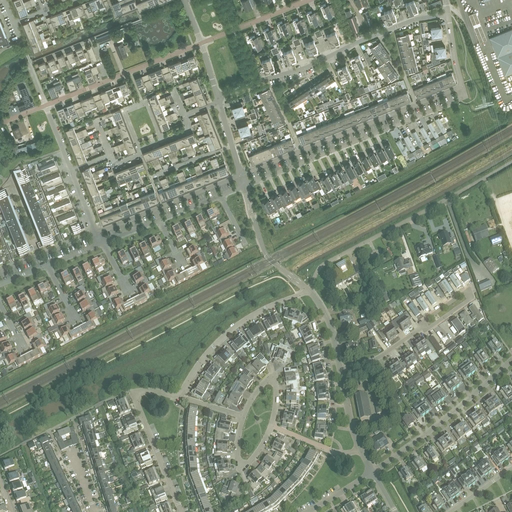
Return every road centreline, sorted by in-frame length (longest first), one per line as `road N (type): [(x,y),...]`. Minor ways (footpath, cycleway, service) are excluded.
road 1 (residential): [(243,185),(465,97),(462,87)]
road 2 (residential): [(217,98),(407,21),(448,14)]
road 3 (residential): [(462,87),(240,175)]
road 4 (residential): [(307,289),(329,261),(492,173)]
road 5 (residential): [(372,472),(511,359)]
road 6 (residential): [(179,397),(227,333),(307,289)]
road 7 (residential): [(45,105),(201,43)]
road 8 (residential): [(179,397),(147,390),(137,403),(182,511)]
road 9 (residential): [(240,175),(96,233)]
road 10 (residential): [(307,289),(265,253),(243,185)]
road 11 (residential): [(422,326),(470,298),(466,291),(420,322)]
